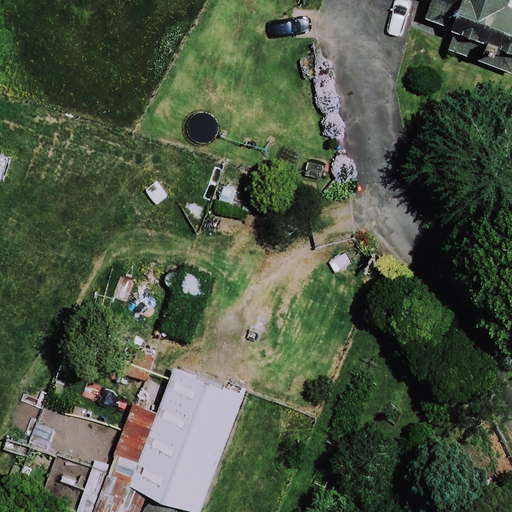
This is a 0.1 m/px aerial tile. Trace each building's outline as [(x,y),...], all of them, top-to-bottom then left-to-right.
[(511,0),(435,0),(429,18),(458,29),(450,51),(511,74),(511,0)] [(19,155),(0,148),(0,180),(9,184),(19,155)] [(214,280),(189,271),(168,329),(193,338),(214,280)] [(247,393),(177,369),(161,416),(135,407),(99,511),(101,511),(149,511),(156,494),(206,511),(247,393)] [(70,432),(39,419),(27,447),(59,460),(70,432)]
